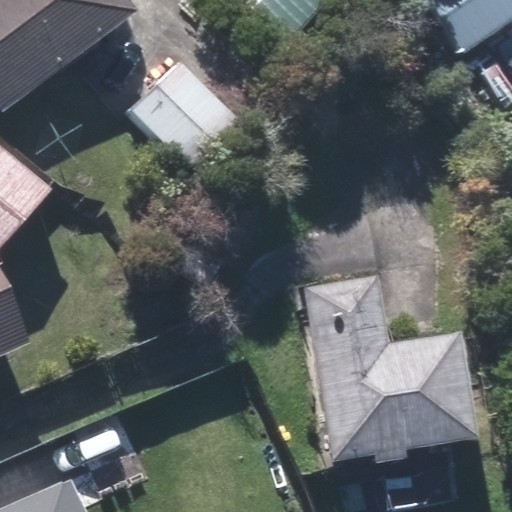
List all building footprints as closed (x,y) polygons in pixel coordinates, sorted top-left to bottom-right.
[(0,0),(0,100),(2,104),(135,2),(133,0),(0,0)] [(238,0),(288,40),(320,0),(238,0)] [(511,0),(423,0),(460,51),(511,13),(511,0)] [(384,44),(365,27),(346,46),(364,64),(384,44)] [(128,103),(187,163),(236,114),(179,55),(128,103)] [(444,155),(443,135),(418,136),(419,157),(444,155)] [(0,240),(50,181),(0,140),(0,240)] [(168,263),(203,285),(221,257),(186,235),(168,263)] [(369,446),(370,455),(404,450),(402,441),(476,430),(459,324),(384,336),(373,270),(303,282),(330,453),(369,446)] [(0,347),(25,336),(0,283),(0,347)] [(0,511),(87,511),(67,466),(0,496),(0,511)]
